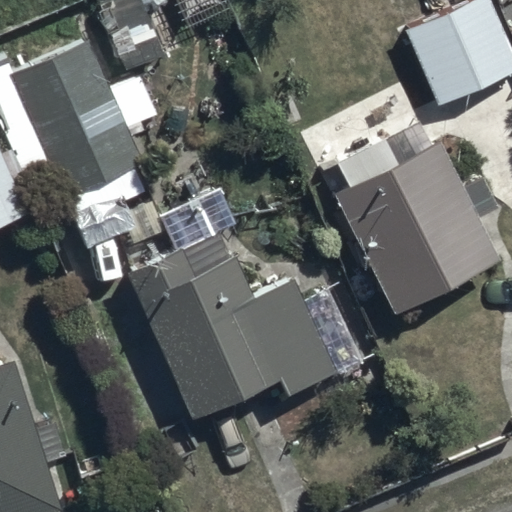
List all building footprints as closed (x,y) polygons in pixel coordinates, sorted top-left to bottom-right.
[(90,0),(121,74),(157,60),(140,16),(165,6),(162,0),(90,0)] [(479,0),(413,0),(400,5),(442,106),(511,78),(479,0)] [(0,95),(0,119),(6,134),(25,126),(58,203),(144,166),(89,39),(1,76),(8,92),(0,95)] [(339,191),(324,199),(388,323),(497,267),(475,224),(491,215),(471,177),(454,185),(434,148),(393,169),(378,141),(327,168),(339,191)] [(0,174),(0,231),(21,223),(0,174)] [(168,251),(117,279),(186,427),(273,387),(280,403),(354,368),(332,321),(310,331),(287,281),(245,300),(215,237),(232,230),(238,243),(264,231),(255,213),(231,224),(215,189),(153,218),(168,251)] [(0,511),(56,511),(43,466),(59,462),(48,423),(28,429),(7,366),(0,368),(0,511)]
